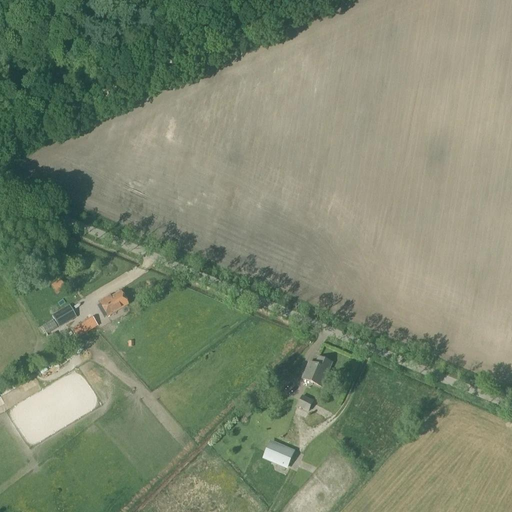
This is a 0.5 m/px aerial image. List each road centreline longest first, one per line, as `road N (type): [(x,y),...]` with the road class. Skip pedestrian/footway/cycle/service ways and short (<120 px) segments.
road 1 (unclassified): [(0,193),(511,407)]
road 2 (track): [(295,0),(0,140)]
